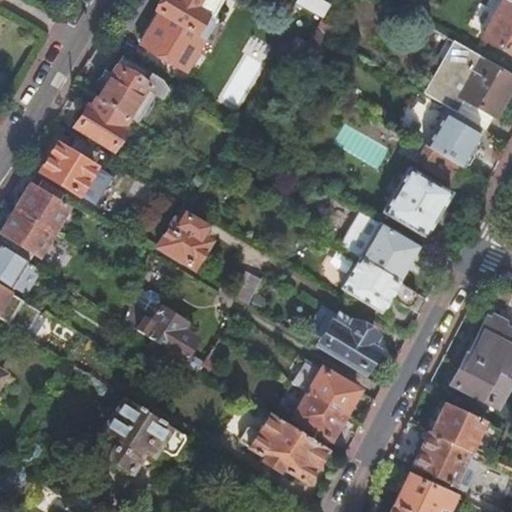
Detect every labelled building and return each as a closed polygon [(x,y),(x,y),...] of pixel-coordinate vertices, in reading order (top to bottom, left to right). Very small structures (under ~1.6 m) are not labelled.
[(210,20),(221,0),(162,0),(155,12),(160,14),(142,46),(185,72),(189,66),(192,69),(201,55),(197,53),(215,23),(210,20)] [(511,56),(511,4),(503,0),(499,0),(479,38),(511,56)] [(298,59),(293,69),(301,74),(306,65),(312,69),(324,49),(317,45),(323,35),(315,30),(298,59)] [(443,61),(453,42),(447,38),(436,57),(443,61)] [(494,117),(511,85),(511,75),(453,42),(443,61),(423,95),(447,108),(455,113),(463,100),(477,107),(494,117)] [(122,57),(96,99),(95,99),(127,119),(127,118),(135,123),(155,94),(163,99),(169,90),(167,89),(162,82),(122,57)] [(135,123),(143,128),(163,99),(155,94),(135,123)] [(127,119),(95,99),(89,109),(86,109),(77,125),(77,128),(111,149),(123,130),(120,129),(127,119)] [(455,113),(470,122),(477,107),(463,100),(455,113)] [(400,132),(412,139),(423,146),(437,122),(427,116),(430,111),(418,104),(400,132)] [(461,168),(462,169),(480,137),(476,135),(480,128),(470,122),(455,113),(447,108),(443,115),(442,114),(437,122),(423,146),(461,168)] [(242,135),(238,141),(248,146),(265,120),(256,114),(242,135)] [(76,195),(102,153),(76,138),(66,153),(57,146),(40,173),(76,195)] [(451,183),(461,168),(423,146),(412,139),(403,155),(451,183)] [(211,169),(192,201),(197,204),(217,172),(211,169)] [(450,195),(407,170),(381,213),(424,239),(450,195)] [(29,187),(14,211),(51,234),(66,210),(58,205),(64,195),(41,181),(35,191),(29,187)] [(14,211),(0,234),(0,246),(27,263),(32,255),(36,256),(51,234),(14,211)] [(338,247),(357,259),(397,283),(411,261),(435,274),(435,273),(442,262),(359,213),(338,247)] [(173,222),(158,248),(192,268),(207,243),(198,237),(203,228),(183,216),(177,224),(173,222)] [(27,263),(0,246),(0,281),(25,297),(40,272),(27,263)] [(389,297),(419,316),(426,302),(397,283),(357,259),(339,288),(379,313),(389,297)] [(232,298),(247,306),(260,282),(245,274),(232,298)] [(133,292),(129,301),(121,322),(160,346),(198,370),(199,370),(203,363),(186,353),(195,339),(180,330),(183,324),(157,307),(160,303),(158,295),(151,291),(144,293),(135,285),(133,292)] [(0,288),(0,307),(8,294),(0,288)] [(314,335),(322,340),(330,326),(331,326),(338,315),(321,304),(311,321),(319,326),(314,335)] [(330,326),(322,340),(319,344),(362,370),(373,352),(368,348),(374,337),(351,323),(350,323),(338,315),(331,326),(330,326)] [(511,334),(486,320),(452,385),(495,407),(510,380),(502,376),(511,357),(511,334)] [(160,346),(152,360),(171,372),(173,368),(192,380),(198,370),(160,346)] [(307,394),(343,415),(357,391),(321,369),(304,360),(289,384),(307,394)] [(119,377),(110,390),(124,398),(133,386),(119,377)] [(329,439),(343,415),(307,394),(293,417),(329,439)] [(184,441),(183,435),(127,400),(115,418),(114,417),(105,430),(106,431),(105,433),(102,430),(94,442),(98,445),(97,446),(111,455),(109,458),(127,471),(132,469),(143,451),(149,442),(157,447),(170,455),(175,454),(184,441)] [(442,405),(429,434),(468,452),(469,450),(481,423),(442,405)] [(305,484),(327,449),(268,413),(257,431),(250,426),(246,428),(239,438),(240,443),(263,457),(263,459),(269,467),(280,469),(280,468),(305,484)] [(427,433),(410,469),(452,488),(466,457),(473,460),(475,453),(469,450),(468,452),(429,434),(427,433)] [(151,456),(157,447),(149,442),(143,451),(151,456)] [(0,486),(23,500),(34,482),(12,468),(8,466),(0,479),(0,486)] [(444,511),(452,496),(407,475),(393,505),(407,511),(444,511)]
